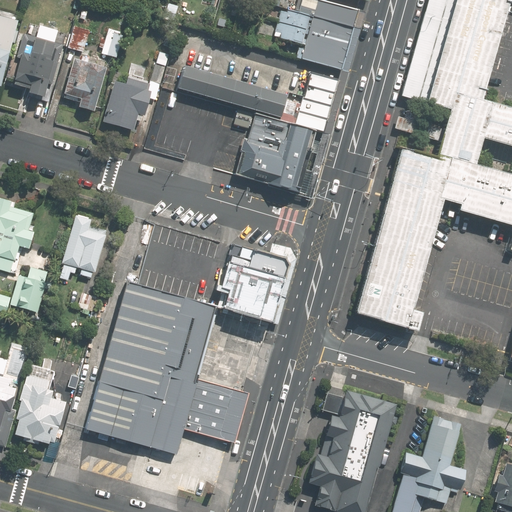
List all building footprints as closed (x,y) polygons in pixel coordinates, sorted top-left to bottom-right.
[(313,17),(348,27),(353,9),(320,0),(298,0),(296,12),(313,17)] [(399,147),(353,313),(415,330),(420,312),(409,309),(440,199),(457,204),(455,210),(511,226),(511,337),(507,356),(511,357),(511,108),(479,99),(506,0),(427,0),(401,95),(448,109),(435,157),(399,147)] [(305,45),(313,17),(296,12),(285,9),(278,37),(305,45)] [(0,78),(11,41),(14,42),(17,31),(14,29),(18,18),(0,13),(0,78)] [(336,70),(348,27),(313,17),(305,45),(301,60),(336,70)] [(90,29),(73,25),(67,50),(83,55),(90,29)] [(61,45),(23,34),(16,57),(18,57),(11,83),(27,88),(25,92),(41,96),(48,71),(53,72),(61,45)] [(115,60),(122,38),(106,34),(100,56),(115,60)] [(169,54),(159,51),(155,64),(165,67),(169,54)] [(77,110),(93,114),(105,71),(73,61),(62,102),(79,106),(77,110)] [(152,100),(162,68),(152,65),(145,92),(142,91),(144,85),(123,79),(121,85),(109,82),(98,122),(128,131),(133,113),(139,115),(144,98),(152,100)] [(286,97),(178,66),(172,90),(280,120),(286,97)] [(319,132),(334,77),(307,70),(292,125),(305,128),(319,132)] [(292,125),(254,114),(237,174),(288,188),(305,128),(292,125)] [(26,250),(31,233),(28,233),(32,215),(7,208),(8,203),(0,201),(0,274),(1,275),(2,271),(9,273),(12,261),(13,261),(17,247),(26,250)] [(133,218),(126,216),(119,237),(126,240),(133,218)] [(89,222),(72,217),(59,263),(63,264),(59,279),(68,282),(70,274),(75,275),(77,269),(82,271),(80,276),(89,279),(91,273),(92,273),(104,231),(88,227),(89,222)] [(154,226),(144,224),(139,246),(149,248),(154,226)] [(227,289),(221,308),(268,321),(285,266),(282,259),(231,245),(219,287),(227,289)] [(43,283),(46,272),(29,268),(26,279),(18,277),(10,305),(36,312),(44,284),(43,283)] [(158,282),(138,277),(136,283),(156,289),(158,282)] [(171,476),(183,432),(196,387),(193,386),(213,313),(124,288),(83,433),(148,451),(143,468),(171,476)] [(0,310),(4,312),(8,297),(0,294),(0,310)] [(95,298),(79,294),(75,308),(89,312),(87,320),(92,321),(94,313),(91,312),(95,298)] [(9,386),(11,379),(0,375),(0,446),(6,448),(7,446),(16,410),(12,409),(17,388),(9,386)] [(53,444),(65,404),(50,399),(51,393),(44,391),(47,382),(26,377),(23,385),(19,402),(21,403),(16,421),(19,422),(14,436),(24,439),(24,442),(39,446),(40,443),(48,445),(49,442),(53,444)] [(232,446),(246,397),(198,384),(196,387),(183,432),(232,446)] [(338,511),(365,511),(394,404),(343,391),(336,418),(329,416),(326,430),(332,432),(326,457),(314,454),(306,484),(318,487),(313,505),(338,511)] [(420,457),(403,452),(397,473),(401,474),(389,511),(418,511),(423,497),(445,503),(448,492),(455,494),(456,491),(458,491),(464,470),(448,465),(460,424),(432,416),(420,457)] [(511,511),(511,461),(511,465),(504,463),(500,475),(497,474),(492,491),(496,492),(493,502),(496,503),(494,510),(503,511),(506,511),(507,511),(511,511)]
